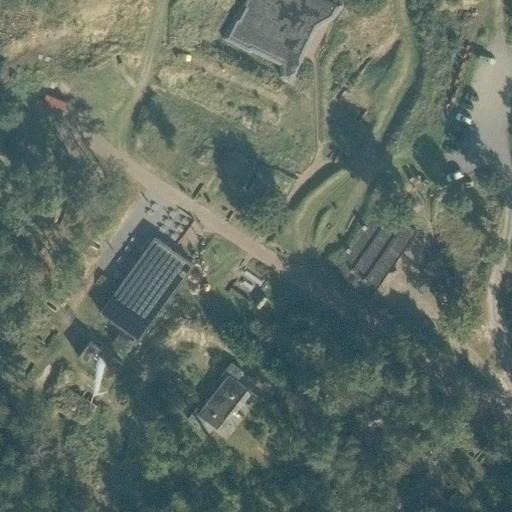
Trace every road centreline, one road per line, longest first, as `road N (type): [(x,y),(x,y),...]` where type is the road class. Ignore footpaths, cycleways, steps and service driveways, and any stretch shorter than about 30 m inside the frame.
road 1 (track): [(501,415),(511,377),(495,289),(511,204),(504,170),(484,155),(493,36)]
road 2 (track): [(507,393),(403,296)]
